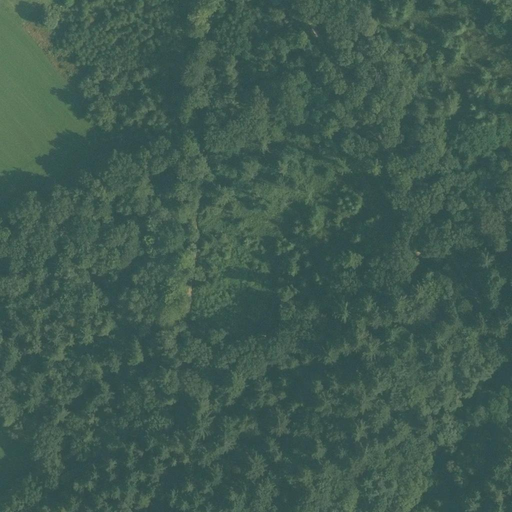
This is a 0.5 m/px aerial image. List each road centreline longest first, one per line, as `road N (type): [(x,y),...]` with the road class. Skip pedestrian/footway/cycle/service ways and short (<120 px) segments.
road 1 (track): [(0,510),(155,403),(369,281),(511,219)]
road 2 (track): [(162,511),(213,117),(326,44)]
road 3 (track): [(326,44),(449,249)]
road 4 (track): [(511,355),(449,249)]
